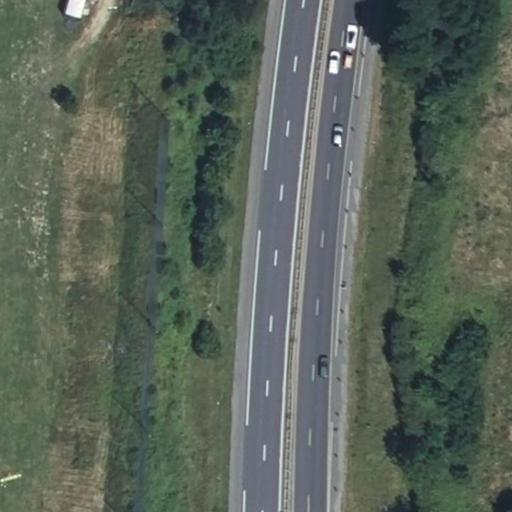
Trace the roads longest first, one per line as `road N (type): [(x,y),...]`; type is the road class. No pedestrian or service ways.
road 1 (trunk): [(307,0),(272,341),(265,511)]
road 2 (trunk): [(312,511),(338,106),(353,0)]
